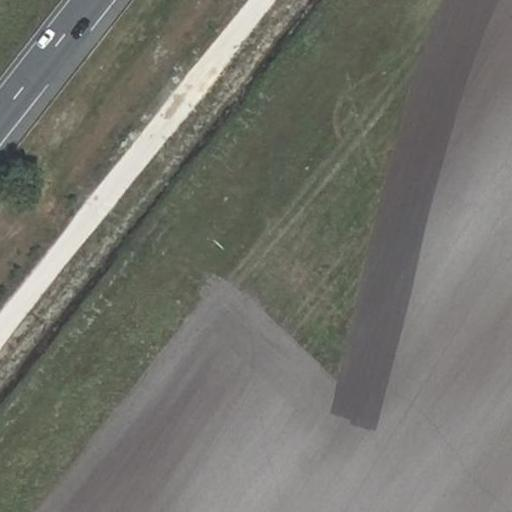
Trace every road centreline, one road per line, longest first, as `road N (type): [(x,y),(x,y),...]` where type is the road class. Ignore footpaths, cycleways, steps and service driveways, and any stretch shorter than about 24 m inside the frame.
road 1 (track): [(276,0),(0,348)]
road 2 (motorway): [(0,122),(97,0)]
